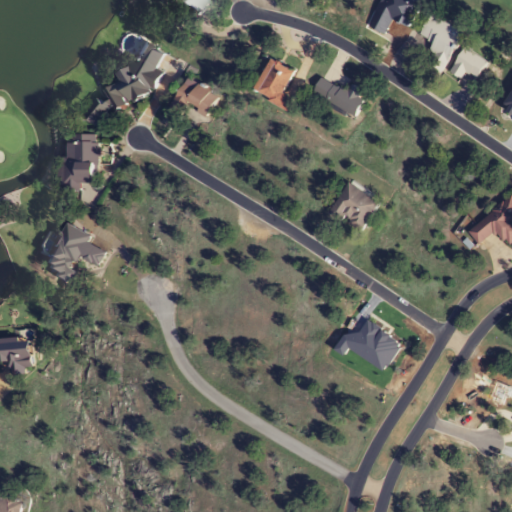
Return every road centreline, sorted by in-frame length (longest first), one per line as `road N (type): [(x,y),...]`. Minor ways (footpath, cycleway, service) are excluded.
road 1 (residential): [(468,348),(139,138)]
road 2 (residential): [(384,492),(209,394),(178,359),(163,297)]
road 3 (residential): [(511,155),(336,40),(305,25),(240,13)]
road 4 (tertiary): [(511,272),(477,292),(442,332),(366,461),(347,511)]
road 5 (tertiary): [(376,511),(468,348),(511,304)]
